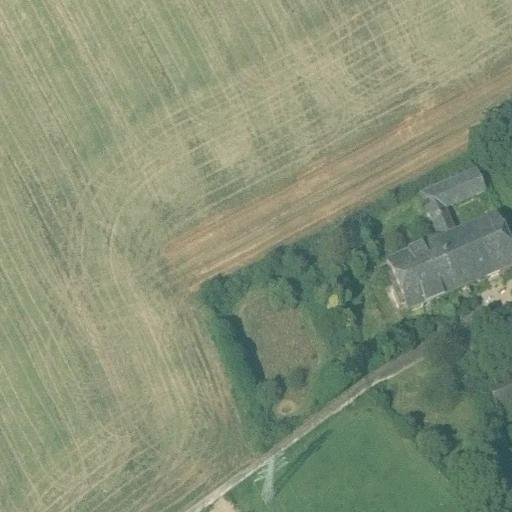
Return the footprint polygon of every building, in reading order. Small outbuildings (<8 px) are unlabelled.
[(476,173),(421,195),(432,222),(446,216),(443,208),(483,191),(476,173)] [(439,241),(445,238),(454,234),(446,216),(432,222),(439,241)] [(454,234),(445,238),(466,287),(511,268),(511,255),(496,217),(454,234)] [(445,238),(439,241),(387,262),(406,312),(466,287),(445,238)] [(511,375),(486,387),(499,417),(511,410),(511,375)]
